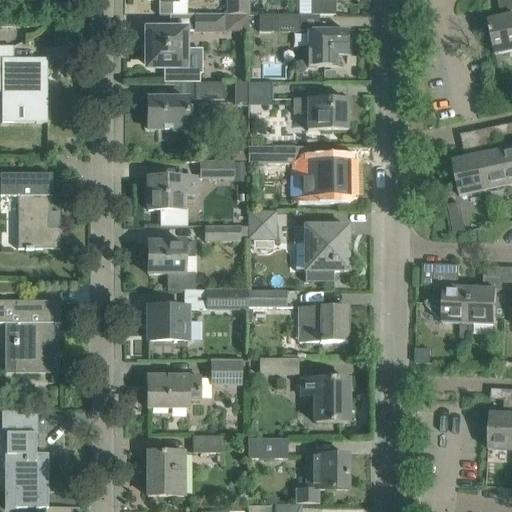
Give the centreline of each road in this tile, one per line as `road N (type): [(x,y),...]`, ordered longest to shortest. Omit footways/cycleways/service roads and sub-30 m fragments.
road 1 (residential): [(101,511),(102,0)]
road 2 (residential): [(395,250),(395,0)]
road 3 (residential): [(395,498),(395,250)]
